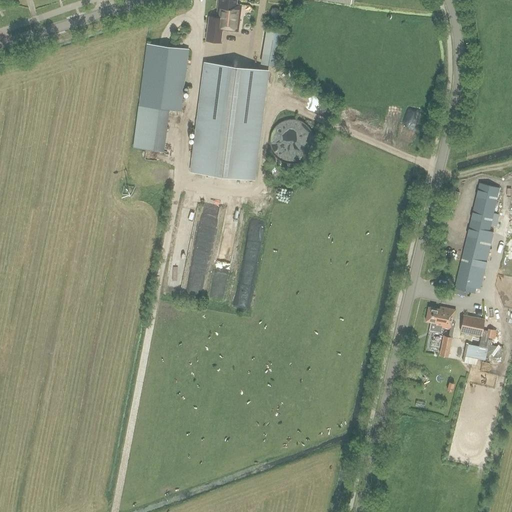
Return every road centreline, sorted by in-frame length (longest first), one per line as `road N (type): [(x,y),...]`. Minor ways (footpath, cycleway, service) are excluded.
road 1 (tertiary): [(358,511),(452,97),(457,52),(446,0)]
road 2 (tertiary): [(0,45),(141,0)]
